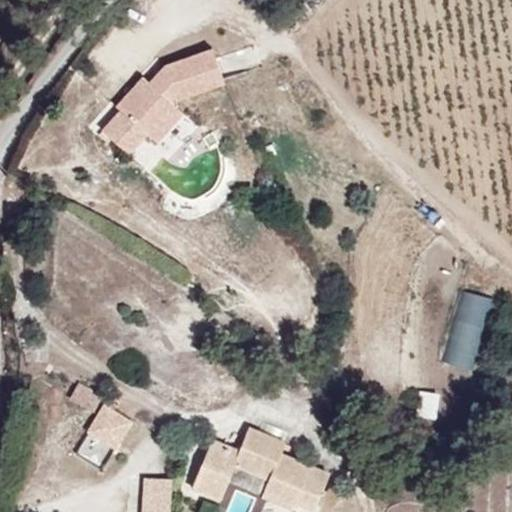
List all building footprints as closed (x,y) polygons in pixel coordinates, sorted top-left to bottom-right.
[(170,59),(113,122),(152,157),(194,112),(189,93),(232,78),(220,42),(170,59)] [(461,288),(443,360),(473,367),(491,296),(461,288)] [(93,413),(102,396),(76,381),(66,398),(93,413)] [(437,416),(438,390),(417,389),(416,415),(437,416)] [(104,402),(72,451),(102,470),(134,421),(104,402)] [(227,435),(203,484),(272,511),(319,511),(340,477),(227,435)] [(139,511),(169,511),(170,476),(139,476),(139,511)]
